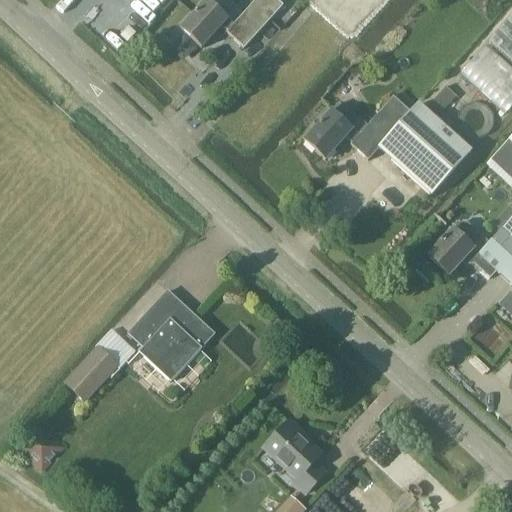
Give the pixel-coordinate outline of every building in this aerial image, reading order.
[(245,48),(283,5),(277,0),(256,0),(235,25),(208,1),(182,30),(203,49),(223,26),(229,32),(228,33),(245,48)] [(280,0),(290,9),(298,0),(280,0)] [(511,17),(489,43),(511,63),(511,17)] [(135,34),(128,28),(119,37),(126,43),(135,34)] [(445,113),(458,99),(448,90),(435,104),(445,113)] [(332,112),(305,141),(326,161),(347,140),(352,144),(351,145),(369,162),(380,150),(433,199),(473,154),(420,106),(412,115),(394,99),(368,128),(361,121),(354,121),(348,127),(332,112)] [(453,232),(429,257),(450,277),(468,258),(474,264),(473,264),(489,279),(496,272),(511,287),(511,144),(510,142),(488,166),(502,179),(511,188),(511,221),(503,231),(480,256),(468,246),(475,239),(475,230),(468,224),(459,225),(453,232)] [(200,349),(213,336),(177,302),(157,324),(147,315),(128,335),(144,350),(140,354),(171,383),(202,350),(200,349)] [(511,336),(493,316),(477,331),(497,352),(511,336)] [(117,368),(97,351),(65,386),(85,403),(117,368)] [(306,495),(324,475),(313,465),(320,456),(308,445),(306,446),(297,438),(301,434),(289,423),(264,450),(297,480),(293,484),(306,495)] [(67,451),(56,441),(51,447),(49,445),(54,439),(42,429),(19,454),(44,476),(67,451)] [(348,511),(359,503),(366,511),(401,511),(356,461),(321,492),(330,502),(331,501),(340,511),(348,511)] [(290,500),(278,511),(303,511),(290,500)]
